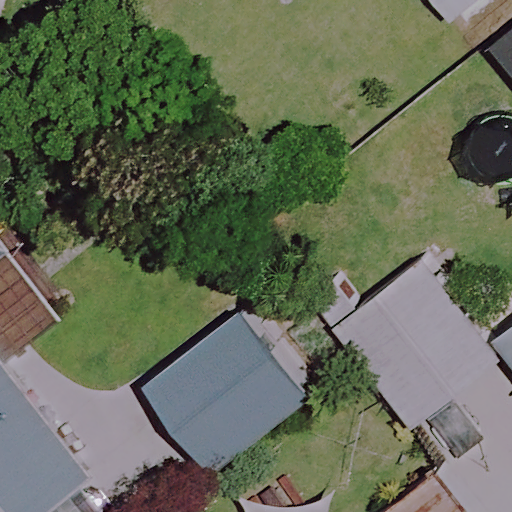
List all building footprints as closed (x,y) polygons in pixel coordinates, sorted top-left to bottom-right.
[(476,0),(436,0),(451,19),(476,0)] [(69,310),(0,222),(0,511),(40,511),(105,462),(17,350),(69,310)] [(503,355),(427,257),(343,322),(418,420),(503,355)] [(320,387),(252,299),(153,376),(221,464),(320,387)] [(469,511),(433,471),(387,511),(469,511)]
